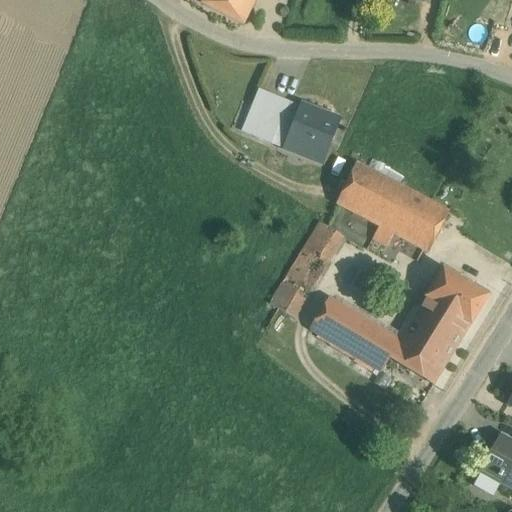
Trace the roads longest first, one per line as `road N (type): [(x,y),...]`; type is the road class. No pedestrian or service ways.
road 1 (residential): [(511,75),(389,49),(264,45),(228,36),(160,0)]
road 2 (residential): [(511,327),(389,511)]
